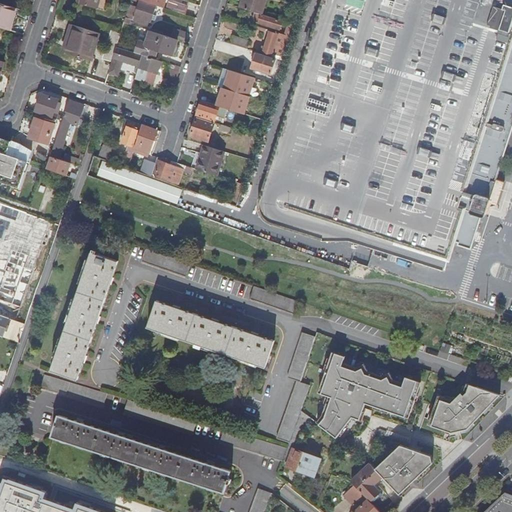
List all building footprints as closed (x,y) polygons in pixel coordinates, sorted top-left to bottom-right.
[(79,0),(79,3),(97,9),(100,0),(79,0)] [(242,0),(240,8),(260,14),(265,0),(242,0)] [(511,0),(342,0),(343,0),(342,0),(322,0),(314,27),(315,27),(308,50),(314,52),(312,58),(314,59),(315,59),(312,66),(302,63),(285,115),(294,118),(285,146),(286,147),(295,150),(285,181),(278,203),(326,218),(449,258),(454,241),(460,243),(459,245),(473,249),(483,216),(484,217),(489,202),(497,204),(501,190),(504,181),(497,179),(510,141),(511,133),(511,0)] [(0,27),(10,30),(17,8),(0,2),(0,27)] [(124,23),(129,24),(131,20),(140,22),(140,23),(150,26),(152,20),(153,15),(154,13),(156,7),(144,4),(139,2),(137,7),(130,5),(125,21),(124,23)] [(269,17),(262,14),(260,22),(280,28),(283,21),(269,17)] [(294,24),(288,22),(285,35),(290,36),(291,31),(294,24)] [(70,43),(67,53),(80,57),(91,60),(98,40),(100,33),(71,25),(66,42),(70,43)] [(314,27),(302,63),(312,66),(315,59),(314,59),(312,58),(314,52),(308,50),(315,27),(314,27)] [(174,29),(171,37),(178,40),(184,42),(187,33),(174,29)] [(102,58),(112,62),(117,46),(118,44),(119,39),(121,33),(111,30),(106,47),(102,58)] [(140,41),(136,52),(143,55),(152,58),(154,58),(155,59),(158,51),(176,56),(180,46),(176,44),(178,40),(171,37),(155,33),(151,31),(147,43),(140,41)] [(278,58),(282,59),(285,50),(290,36),(285,35),(278,32),(278,34),(270,32),(268,38),(264,53),(278,58)] [(233,36),(231,44),(245,48),(247,40),(233,36)] [(136,52),(132,51),(117,46),(112,62),(109,71),(109,73),(119,76),(123,63),(119,63),(120,60),(123,61),(140,66),(143,55),(136,52)] [(256,53),(252,68),(271,73),(275,59),(256,53)] [(143,55),(140,66),(137,73),(135,79),(154,84),(158,73),(162,61),(155,59),(154,58),(152,58),(143,55)] [(180,71),(181,67),(169,63),(165,77),(170,79),(168,86),(174,88),(180,71)] [(271,73),(252,68),(251,71),(270,76),(271,73)] [(58,102),(59,100),(42,94),(41,96),(37,110),(54,116),(54,114),(56,114),(57,112),(59,112),(62,103),(58,102)] [(202,100),(197,117),(214,122),(220,106),(206,102),(202,100)] [(84,106),(69,101),(64,118),(78,123),(84,106)] [(270,200),(278,203),(285,181),(295,150),(286,147),(285,146),(294,118),(285,115),(259,197),(270,200)] [(55,123),(37,117),(30,138),(48,144),(55,123)] [(214,122),(197,117),(191,135),(209,141),(214,122)] [(135,148),(133,154),(138,156),(139,153),(148,156),(155,138),(158,130),(146,126),(142,124),(140,130),(140,131),(135,148)] [(68,129),(60,126),(51,155),(47,168),(47,169),(61,174),(62,174),(66,161),(59,158),(62,147),(68,129)] [(132,156),(133,154),(135,148),(140,131),(136,130),(134,129),(127,127),(125,132),(123,131),(121,137),(123,138),(122,142),(129,145),(126,154),(132,156)] [(0,180),(10,184),(10,185),(20,188),(32,152),(20,144),(0,137),(0,180)] [(96,156),(111,161),(113,155),(107,153),(110,148),(100,144),(96,156)] [(196,169),(217,176),(221,162),(224,151),(204,145),(201,154),(196,169)] [(145,166),(143,172),(152,176),(156,160),(157,157),(153,156),(153,155),(150,157),(147,165),(145,166)] [(152,176),(179,185),(183,174),(190,176),(193,168),(189,167),(177,163),(171,162),(170,165),(156,160),(152,176)] [(71,163),(66,161),(62,174),(67,176),(71,163)] [(0,234),(0,261),(8,264),(16,239),(0,234)] [(191,263),(146,248),(141,261),(186,276),(191,263)] [(91,254),(53,370),(80,380),(119,261),(97,254),(97,250),(94,249),(91,254)] [(0,307),(8,310),(17,284),(0,277),(0,307)] [(291,298),(254,285),(250,299),(295,314),(300,301),(291,298)] [(157,301),(148,328),(265,368),(274,341),(157,301)] [(9,319),(2,316),(0,315),(0,335),(3,337),(9,319)] [(306,367),(316,338),(303,333),(287,378),(295,381),(276,437),(289,443),(301,410),(309,385),(301,383),(306,367)] [(366,403),(410,418),(419,389),(422,383),(407,377),(404,384),(394,380),(390,373),(383,377),(368,372),(365,364),(357,368),(343,363),(346,357),(333,352),(318,392),(329,396),(324,409),(322,415),(317,422),(336,437),(351,419),(360,421),(366,403)] [(107,395),(46,376),(41,389),(103,408),(107,395)] [(452,400),(439,396),(429,424),(453,433),(469,429),(501,394),(468,383),(465,390),(457,399),(455,397),(452,400)] [(196,423),(134,403),(130,416),(193,435),(196,423)] [(119,434),(83,423),(83,422),(78,420),(77,422),(59,416),(52,437),(138,465),(225,492),(228,483),(230,484),(231,480),(229,479),(232,471),(213,465),(213,464),(208,462),(207,463),(165,450),(166,449),(160,447),(160,448),(125,437),(125,436),(119,434)] [(287,463),(292,450),(225,430),(220,443),(287,463)] [(400,446),(375,469),(383,477),(400,494),(433,463),(431,456),(400,446)] [(324,460),(293,448),(286,468),(317,480),(324,460)] [(370,464),(353,481),(360,490),(369,499),(370,503),(380,492),(374,487),(383,477),(375,469),(370,464)] [(27,503),(30,493),(36,478),(14,471),(6,495),(27,503)] [(36,478),(30,493),(38,496),(43,481),(36,478)] [(370,503),(369,499),(360,490),(355,485),(343,495),(352,506),(358,500),(362,504),(356,511),(378,511),(372,506),(370,503)] [(265,511),(272,493),(259,488),(250,511),(265,511)] [(511,511),(511,498),(506,496),(505,491),(483,511),(511,511)] [(370,503),(372,506),(383,495),(380,492),(370,503)] [(31,511),(1,501),(0,505),(0,511),(31,511)]
